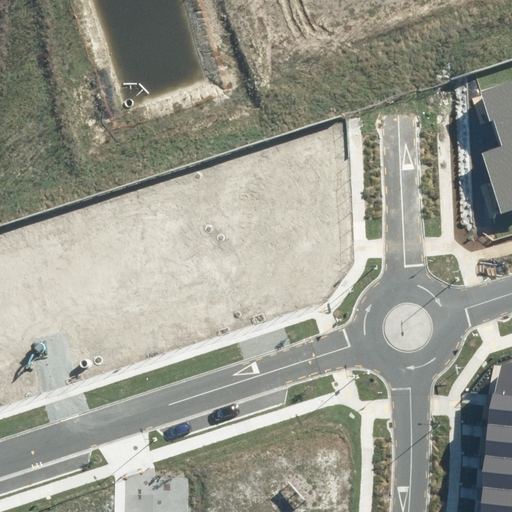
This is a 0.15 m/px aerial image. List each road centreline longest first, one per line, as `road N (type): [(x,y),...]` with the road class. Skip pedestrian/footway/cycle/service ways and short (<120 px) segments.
road 1 (residential): [(373,341),(119,416)]
road 2 (residential): [(399,116),(404,282)]
road 3 (residential): [(412,362),(402,511)]
road 4 (residential): [(119,416),(0,455)]
